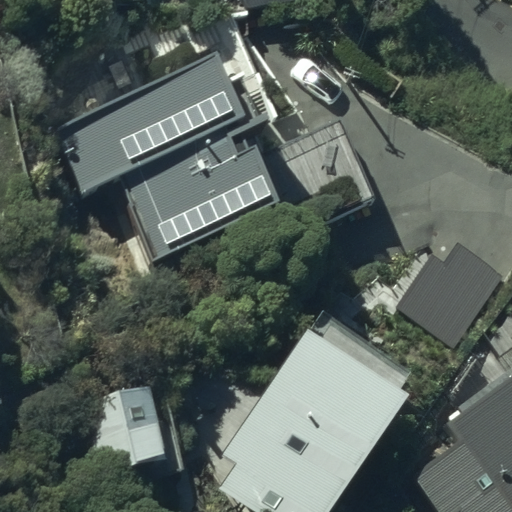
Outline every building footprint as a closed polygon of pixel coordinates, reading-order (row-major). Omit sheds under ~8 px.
[(330,0),(237,0),(244,15),(333,5),(330,0)] [(226,134),(198,70),(54,134),(82,196),(113,182),(124,208),(120,210),(146,270),(257,221),(233,166),(217,173),(204,144),(226,134)] [(484,263),(433,234),(394,302),(445,331),(484,263)] [(290,343),(214,461),(228,470),(209,499),(228,511),(320,511),(388,406),(290,343)] [(511,511),(511,372),(441,430),(454,446),(406,485),(427,511),(511,511)] [(176,479),(156,394),(77,413),(97,498),(176,479)]
